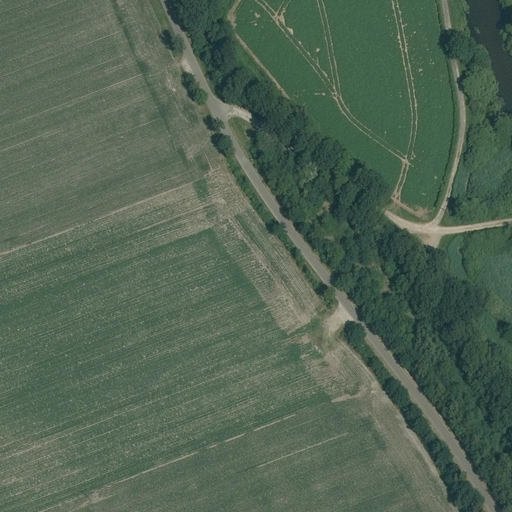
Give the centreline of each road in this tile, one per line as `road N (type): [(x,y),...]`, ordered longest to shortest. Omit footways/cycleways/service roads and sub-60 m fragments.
road 1 (unclassified): [(490,511),(223,129),(165,0)]
road 2 (track): [(216,115),(251,118),(399,219),(431,228)]
road 3 (track): [(431,228),(464,131),(443,0)]
road 4 (track): [(431,228),(511,390)]
